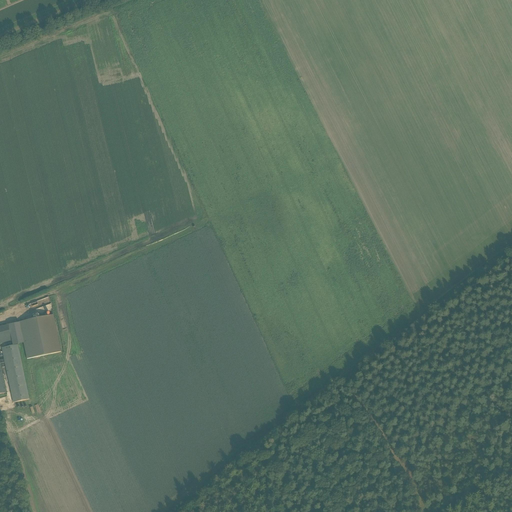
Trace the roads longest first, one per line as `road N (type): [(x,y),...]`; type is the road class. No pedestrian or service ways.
road 1 (track): [(163,511),(511,247)]
road 2 (track): [(198,224),(14,313)]
